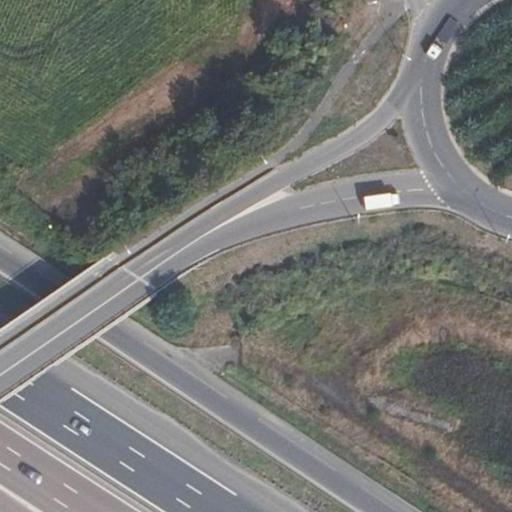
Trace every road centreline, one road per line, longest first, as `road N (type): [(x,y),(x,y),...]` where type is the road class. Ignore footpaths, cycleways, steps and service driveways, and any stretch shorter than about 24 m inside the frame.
road 1 (motorway): [(394,511),(0,251)]
road 2 (secondary): [(233,217),(0,378)]
road 3 (motorway): [(212,511),(0,373)]
road 4 (secondary): [(419,79),(362,137),(233,217)]
road 5 (secondary): [(233,217),(456,187)]
